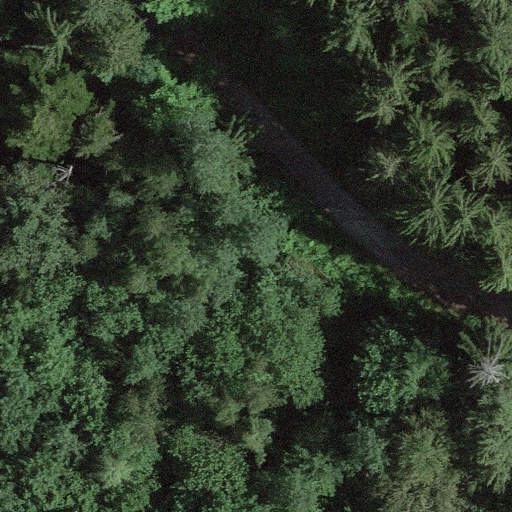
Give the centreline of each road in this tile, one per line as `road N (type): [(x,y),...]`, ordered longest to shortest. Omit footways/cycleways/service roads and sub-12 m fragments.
road 1 (track): [(511,351),(156,0)]
road 2 (track): [(511,144),(497,0)]
